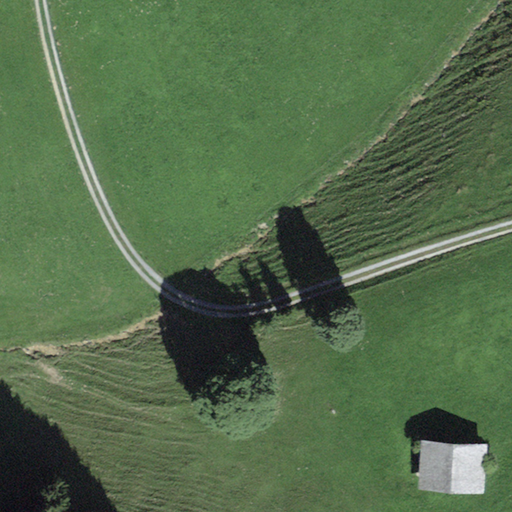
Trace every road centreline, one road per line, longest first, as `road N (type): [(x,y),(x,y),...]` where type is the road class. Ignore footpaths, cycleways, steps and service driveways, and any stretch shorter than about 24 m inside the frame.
road 1 (track): [(44,0),(61,99),(114,230),(156,282),(210,312)]
road 2 (track): [(210,312),(283,305),(388,263),(511,231)]
